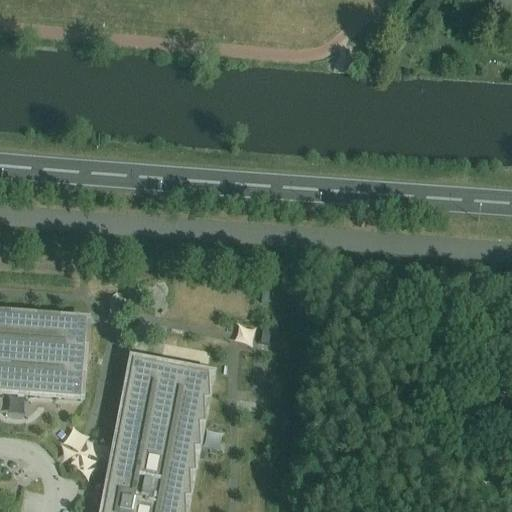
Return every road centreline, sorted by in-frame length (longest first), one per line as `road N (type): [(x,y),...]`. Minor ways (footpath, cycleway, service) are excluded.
road 1 (unclassified): [(511,252),(0,212)]
road 2 (secondary): [(0,165),(511,203)]
